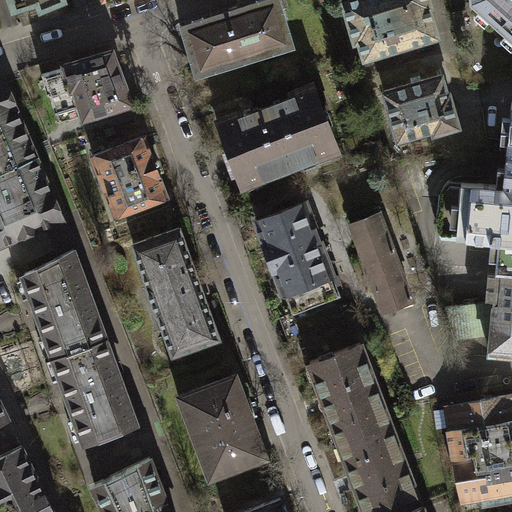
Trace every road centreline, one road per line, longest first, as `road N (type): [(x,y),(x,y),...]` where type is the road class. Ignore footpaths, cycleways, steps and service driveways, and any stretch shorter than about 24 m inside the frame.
road 1 (residential): [(320,511),(136,15)]
road 2 (residential): [(0,59),(136,15)]
